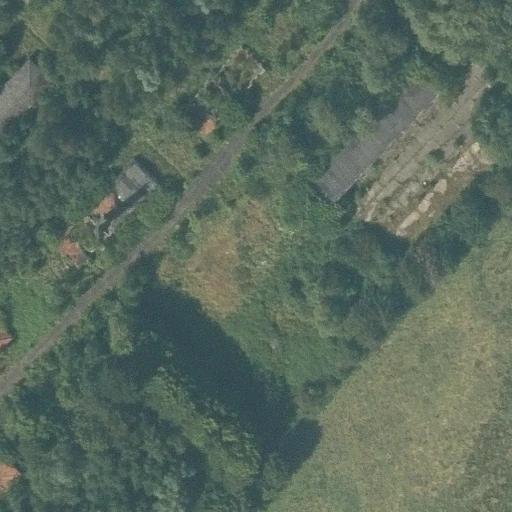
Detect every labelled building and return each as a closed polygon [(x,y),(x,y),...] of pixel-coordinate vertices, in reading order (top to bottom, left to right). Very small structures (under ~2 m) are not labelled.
[(270,68),(243,42),(181,106),(208,132),(270,68)] [(31,55),(0,86),(0,138),(57,80),(31,55)] [(332,202),(444,82),(415,55),(303,175),(332,202)] [(511,141),(495,125),(379,244),(405,270),(511,160),(511,141)] [(163,178),(138,155),(58,240),(83,263),(163,178)] [(0,319),(0,347),(14,334),(0,319)] [(0,457),(0,492),(17,474),(0,457)]
